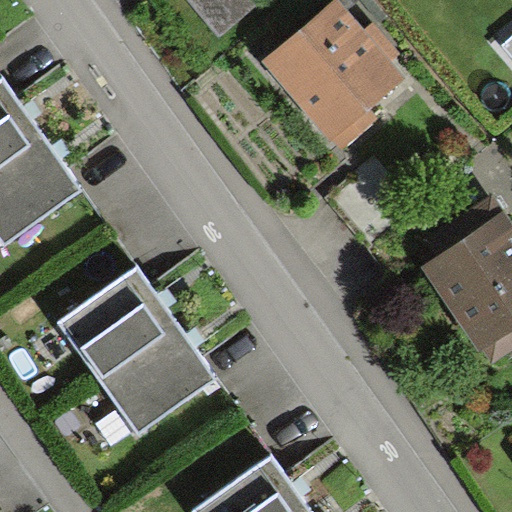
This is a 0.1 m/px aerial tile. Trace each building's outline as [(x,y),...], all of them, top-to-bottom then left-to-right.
[(259,6),(253,0),(186,0),(220,38),(259,6)] [(338,0),(333,0),(262,61),(331,141),(334,139),(341,148),(378,116),(373,110),(407,80),(390,60),(374,42),(363,29),(338,0)] [(373,21),(363,29),(374,42),(390,60),(399,52),(373,21)] [(511,37),(502,45),(511,57),(511,37)] [(4,78),(0,81),(0,239),(5,246),(84,190),(82,186),(62,159),(56,150),(53,145),(34,120),(28,111),(25,106),(4,78)] [(34,100),(25,106),(28,111),(34,120),(43,113),(34,100)] [(62,139),(53,145),(56,150),(62,159),(72,153),(62,139)] [(372,158),(325,197),(367,246),(413,207),(372,158)] [(511,221),(505,211),(421,268),(479,353),(484,350),(493,362),(511,348),(511,221)] [(137,266),(58,323),(139,434),(218,377),(195,347),(191,340),(187,335),(167,308),(162,300),(158,294),(137,266)] [(167,287),(158,294),(162,300),(167,308),(177,302),(167,287)] [(197,328),(187,335),(191,340),(195,347),(205,340),(197,328)] [(272,455),(193,511),(311,511),(301,496),(297,490),(292,484),(272,455)] [(302,477),(292,484),(297,490),(301,496),(310,489),(302,477)]
